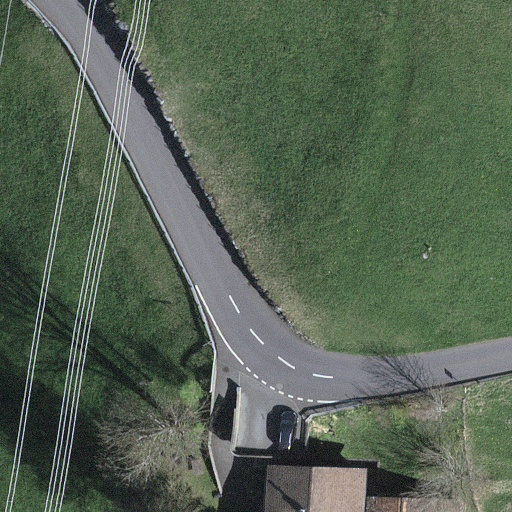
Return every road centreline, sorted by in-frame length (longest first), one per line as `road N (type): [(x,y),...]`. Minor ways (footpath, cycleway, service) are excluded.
road 1 (unclassified): [(511,355),(352,381),(286,361),(215,275),(62,0)]
road 2 (trunk): [(74,0),(458,511)]
